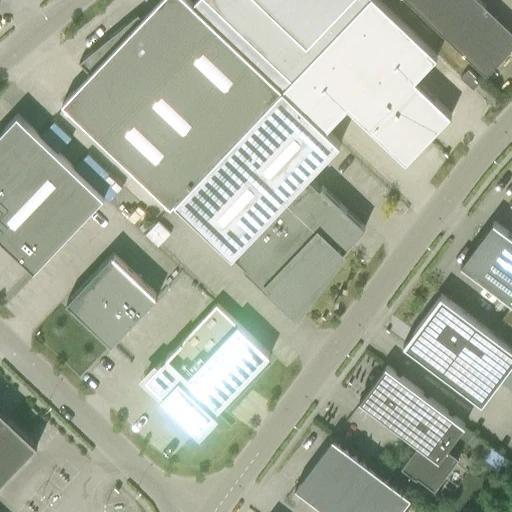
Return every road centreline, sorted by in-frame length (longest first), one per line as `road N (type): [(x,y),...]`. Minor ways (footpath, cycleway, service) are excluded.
road 1 (unclassified): [(511,118),(214,511)]
road 2 (unclassified): [(188,511),(0,334)]
